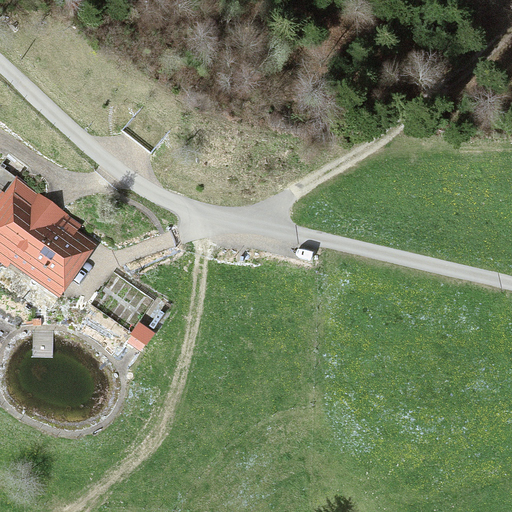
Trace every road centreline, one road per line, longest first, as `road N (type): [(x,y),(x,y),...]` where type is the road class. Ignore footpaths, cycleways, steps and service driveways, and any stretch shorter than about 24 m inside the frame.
road 1 (unclassified): [(0,62),(115,170),(163,198),(243,226),(511,283)]
road 2 (track): [(243,226),(371,144),(511,27)]
road 3 (track): [(209,216),(188,347),(163,426)]
road 4 (track): [(115,170),(68,183),(0,137)]
